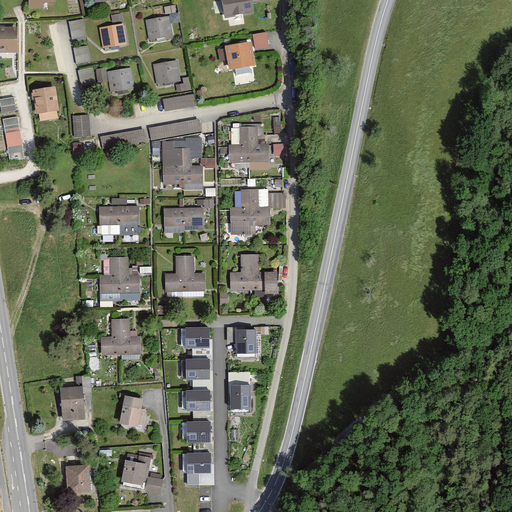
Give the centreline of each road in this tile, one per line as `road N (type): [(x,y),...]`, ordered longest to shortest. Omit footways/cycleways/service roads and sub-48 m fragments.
road 1 (secondary): [(388,0),(293,426),(259,511)]
road 2 (track): [(511,315),(358,421),(288,495),(265,503)]
road 3 (residential): [(292,97),(108,122),(73,87),(62,22)]
road 4 (residential): [(289,319),(292,97)]
road 5 (residential): [(250,497),(223,488),(218,322)]
road 6 (primary): [(0,324),(29,511)]
road 7 (residential): [(250,497),(289,319)]
